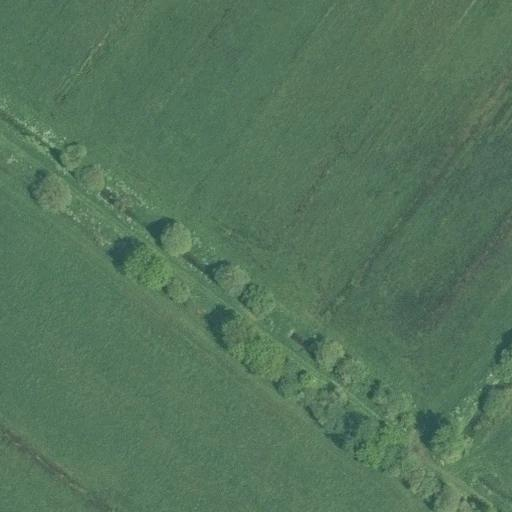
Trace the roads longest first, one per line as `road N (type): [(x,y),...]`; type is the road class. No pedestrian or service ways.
road 1 (track): [(491,511),(0,139)]
road 2 (track): [(410,449),(511,319)]
